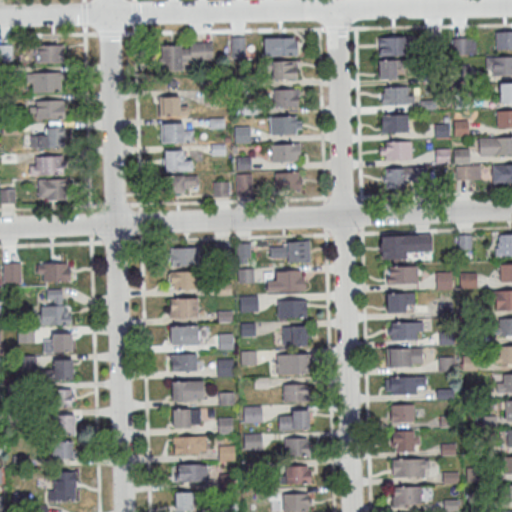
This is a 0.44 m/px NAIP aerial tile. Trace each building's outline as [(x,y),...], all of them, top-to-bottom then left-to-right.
[(495,48),(511,48),(511,31),(495,31),(495,48)] [(231,58),(245,58),(245,36),(231,36),(231,58)] [(378,36),(378,55),(404,55),(404,36),(378,36)] [(265,38),(298,37),(298,55),(265,56),(265,38)] [(453,37),(453,54),(475,54),(475,37),(453,37)] [(213,60),(212,43),(161,44),(162,70),(182,70),(182,60),(213,60)] [(62,44),(34,44),(34,62),(63,61),(62,44)] [(511,74),(511,55),(486,56),(486,74),(511,74)] [(378,77),(402,77),(402,59),(378,59),(378,77)] [(273,61),(299,60),(300,78),(274,79),(273,61)] [(28,71),(28,92),(61,92),(61,71),(28,71)] [(511,82),(500,83),(500,101),(511,101),(511,82)] [(411,87),(381,87),(381,104),(411,104),(411,87)] [(274,89),(300,88),(300,106),(274,107),(274,89)] [(179,96),(159,96),(159,115),(190,115),(190,105),(179,105),(179,96)] [(31,118),(64,118),(64,99),(31,99),(31,118)] [(511,109),(497,109),(497,127),(511,126),(511,109)] [(407,114),(381,114),(381,132),(407,132),(407,114)] [(270,117),(296,116),(297,134),(271,135),(270,117)] [(454,136),(467,136),(467,121),(454,121),(454,136)] [(162,122),(163,142),(193,142),(192,131),(183,131),(183,122),(162,122)] [(435,124),(435,137),(448,137),(448,124),(435,124)] [(64,126),(42,126),(42,136),(31,136),(31,148),(64,148),(64,126)] [(511,137),(478,137),(478,155),(511,154),(511,137)] [(410,159),(410,141),(380,141),(380,159),(410,159)] [(271,144),(297,143),(298,161),(272,162),(271,144)] [(165,150),(165,171),(191,171),(191,159),(182,159),(182,150),(165,150)] [(449,150),(435,150),(435,163),(449,163),(449,150)] [(454,150),(454,163),(468,163),(468,150),(454,150)] [(63,174),(63,155),(32,155),(32,174),(63,174)] [(511,163),(492,164),(492,182),(511,182),(511,163)] [(407,188),(407,167),(383,167),(383,188),(407,188)] [(457,179),(479,179),(479,167),(457,167),(457,179)] [(275,172),(302,171),(302,189),(276,190),(275,172)] [(251,174),(236,174),(236,194),(251,194),(251,174)] [(167,191),(197,191),(197,175),(167,175),(167,191)] [(38,199),(64,199),(64,179),(38,179),(38,199)] [(213,195),(228,195),(228,182),(213,182),(213,195)] [(0,202),(15,202),(15,188),(0,187),(0,202)] [(511,233),(498,234),(498,255),(511,254),(511,233)] [(431,235),(380,235),(380,257),(431,257),(431,235)] [(287,241),(287,261),(308,261),(308,241),(287,241)] [(238,262),(249,262),(249,242),(238,243),(238,262)] [(270,245),(270,257),(284,257),(284,245),(270,245)] [(195,266),(195,247),(168,247),(168,266),(195,266)] [(3,262),(3,282),(20,282),(20,262),(3,262)] [(70,280),(69,262),(37,262),(38,280),(70,280)] [(511,263),(500,263),(500,280),(511,279),(511,263)] [(417,266),(385,266),(385,282),(417,282),(417,266)] [(251,269),(239,269),(239,281),(251,281),(251,269)] [(304,290),(303,270),(275,270),(276,280),(266,280),(267,291),(304,290)] [(196,272),(169,272),(169,290),(196,290),(196,272)] [(451,272),(436,272),(436,287),(451,287),(451,272)] [(46,305),(37,305),(37,324),(71,324),(71,304),(61,304),(61,288),(46,288),(46,305)] [(496,291),(511,290),(511,306),(496,307),(496,291)] [(385,311),(413,311),(413,292),(385,292),(385,311)] [(257,310),(257,295),(240,295),(240,310),(257,310)] [(197,298),(168,298),(168,316),(197,316),(197,298)] [(277,317),(306,317),(306,300),(277,300),(277,317)] [(499,319),(511,319),(511,335),(500,335),(499,319)] [(422,338),(422,322),(388,322),(388,338),(422,338)] [(169,344),(198,344),(198,325),(169,325),(169,344)] [(306,325),(282,325),(282,344),(306,344),(306,325)] [(72,351),(72,333),(43,333),(43,351),(72,351)] [(219,348),(232,348),(232,333),(219,333),(219,348)] [(500,346),(511,346),(511,362),(501,362),(500,346)] [(421,365),(421,347),(388,347),(388,365),(421,365)] [(170,370),(196,370),(196,353),(170,353),(170,370)] [(308,353),(276,353),(276,373),(308,373),(308,353)] [(72,359),(53,359),(53,369),(39,369),(39,380),(72,380),(72,359)] [(231,375),(231,359),(218,359),(218,375),(231,375)] [(511,391),(511,372),(499,373),(499,391),(511,391)] [(424,376),(385,376),(385,393),(424,393),(424,376)] [(171,400),(202,400),(202,381),(171,381),(171,400)] [(283,400),(308,400),(308,384),(283,384),(283,400)] [(75,388),(53,388),(53,405),(75,405),(75,388)] [(413,421),(413,403),(390,403),(390,421),(413,421)] [(261,405),(243,405),(243,422),(261,422),(261,405)] [(171,409),(171,427),(199,427),(199,409),(171,409)] [(309,428),(309,410),(278,410),(278,428),(309,428)] [(56,414),(56,435),(75,435),(75,414),(56,414)] [(391,451),(418,450),(418,430),(391,430),(391,451)] [(261,433),(243,433),(243,449),(261,449),(261,433)] [(206,453),(206,436),(173,436),(173,453),(206,453)] [(284,455),(307,455),(307,437),(284,437),(284,455)] [(51,440),(51,458),(73,458),(73,440),(51,440)] [(234,446),(218,446),(218,460),(234,460),(234,446)] [(511,473),(511,455),(500,456),(500,473),(511,473)] [(391,459),(391,477),(427,477),(427,459),(391,459)] [(176,463),(176,481),(204,481),(204,463),(176,463)] [(280,483),(311,483),(311,465),(280,465),(280,483)] [(76,499),(76,471),(55,471),(55,487),(48,487),(48,499),(76,499)] [(391,508),(420,508),(420,487),(391,487),(391,508)] [(175,491),(175,510),(192,510),(192,491),(175,491)] [(309,511),(309,493),(283,493),(283,511),(309,511)]
